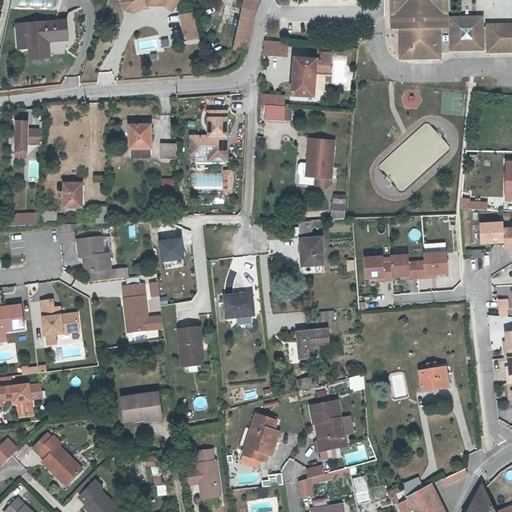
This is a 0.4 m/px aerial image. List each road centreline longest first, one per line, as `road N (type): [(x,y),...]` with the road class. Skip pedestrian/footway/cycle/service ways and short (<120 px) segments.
road 1 (residential): [(183,309),(203,305),(195,221),(247,211),(248,75)]
road 2 (residential): [(0,102),(227,84),(248,75)]
road 3 (residential): [(511,448),(490,424),(475,278)]
